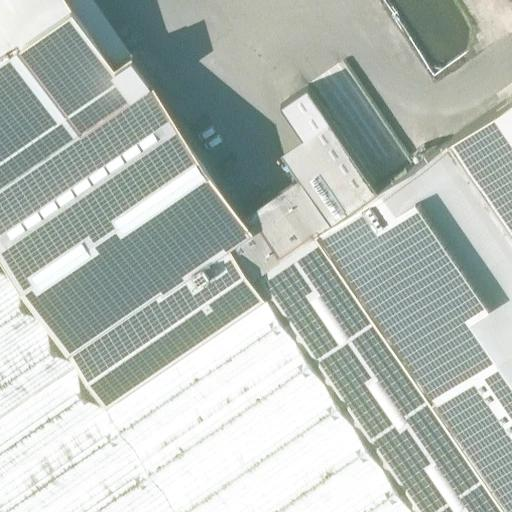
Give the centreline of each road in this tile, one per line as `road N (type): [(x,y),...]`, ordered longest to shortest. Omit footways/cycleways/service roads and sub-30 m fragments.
road 1 (unknown): [(224,70),(310,15),(254,0)]
road 2 (unknown): [(224,70),(308,185)]
